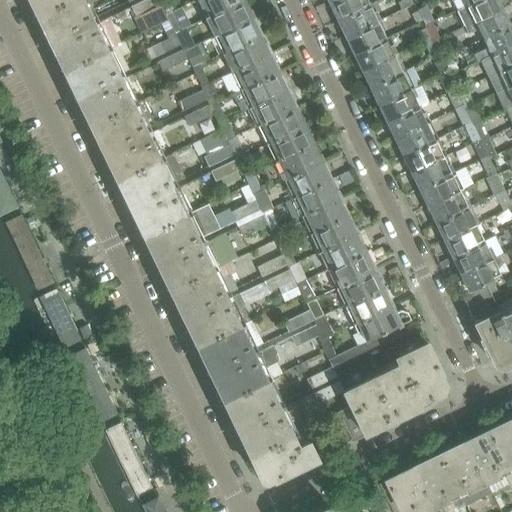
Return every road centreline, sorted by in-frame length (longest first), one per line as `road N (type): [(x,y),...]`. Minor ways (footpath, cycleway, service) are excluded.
road 1 (residential): [(0,9),(243,511)]
road 2 (residential): [(289,0),(485,401)]
road 3 (residential): [(485,401),(247,511)]
